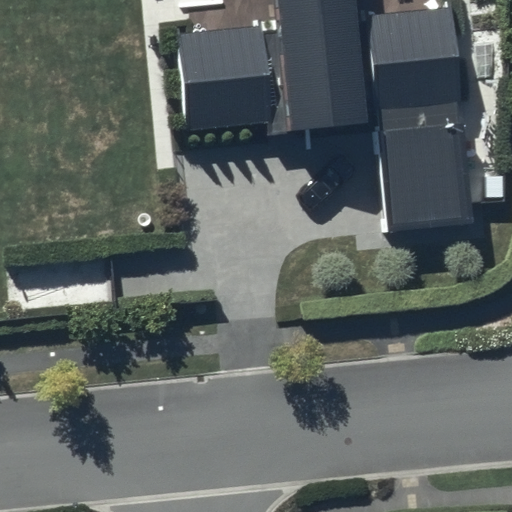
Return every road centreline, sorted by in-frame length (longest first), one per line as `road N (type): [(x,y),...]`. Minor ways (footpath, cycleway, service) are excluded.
road 1 (residential): [(511,409),(192,434)]
road 2 (residential): [(192,434),(0,453)]
